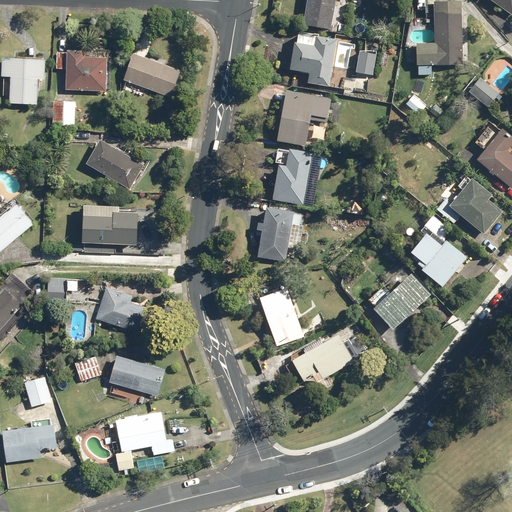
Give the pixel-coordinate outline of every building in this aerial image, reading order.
[(305,0),(301,25),(330,30),(335,0),(305,0)] [(511,0),(489,0),(511,16),(511,15),(511,0)] [(416,66),(461,65),(460,1),(433,2),(434,43),(415,44),(416,66)] [(315,38),(296,35),(294,43),(292,43),(287,70),(308,74),(306,83),(328,87),(336,40),(315,36),(315,38)] [(64,89),(104,91),(106,56),(84,56),(84,50),(66,49),(65,53),(54,52),(53,69),(65,70),(64,89)] [(354,73),(372,76),(376,55),(358,51),(354,73)] [(378,65),(385,66),(387,52),(380,51),(378,65)] [(120,80),(167,97),(177,70),(131,53),(120,80)] [(8,104),(35,105),(36,80),(43,80),(44,60),(0,58),(0,69),(0,77),(9,78),(8,104)] [(469,92),(487,107),(498,93),(480,78),(469,92)] [(274,142),(304,147),(309,120),(326,123),(330,99),(284,91),(274,142)] [(51,126),(73,127),(74,101),(52,101),(51,126)] [(475,160),(511,190),(511,189),(511,155),(506,151),(511,143),(511,136),(502,128),(499,132),(489,124),(474,143),(483,150),(475,160)] [(83,164),(127,190),(142,165),(98,139),(83,164)] [(309,169),(312,154),(287,149),(284,166),(276,165),(270,201),(303,206),(307,179),(314,180),(316,170),(309,169)] [(460,216),(483,235),(502,212),(487,201),(491,196),(471,179),(450,204),(444,200),(435,210),(453,224),(460,216)] [(426,202),(430,206),(435,202),(432,198),(426,202)] [(0,217),(0,251),(32,225),(16,204),(0,217)] [(83,244),(83,253),(114,254),(114,246),(133,247),(135,213),(116,212),(116,208),(80,206),(78,244),(83,244)] [(299,226),(300,216),(292,214),(292,212),(264,208),(261,225),(256,224),(255,231),(260,232),(256,258),(285,262),(290,225),(299,226)] [(424,227),(437,237),(445,227),(431,217),(424,227)] [(420,271),(441,288),(465,258),(445,242),(440,247),(425,234),(409,253),(419,261),(416,265),(421,269),(420,271)] [(398,252),(404,246),(396,238),(391,245),(398,252)] [(382,287),(367,300),(375,308),(373,309),(392,330),(430,295),(410,274),(389,294),(382,287)] [(46,302),(65,302),(65,279),(46,279),(46,302)] [(94,320),(136,334),(145,309),(130,303),(132,297),(106,288),(94,320)] [(257,299),(275,348),(302,337),(285,289),(257,299)] [(0,329),(21,306),(3,291),(0,294),(0,329)] [(291,362),(303,383),(318,374),(321,380),(353,363),(337,336),(291,362)] [(108,383),(156,397),(164,370),(116,356),(108,383)] [(73,364),(79,383),(100,376),(94,357),(73,364)] [(23,383),(30,407),(50,401),(43,377),(23,383)] [(149,447),(151,455),(172,452),(170,440),(165,441),(160,413),(114,421),(114,423),(105,424),(111,454),(149,447)] [(0,432),(4,463),(38,459),(38,451),(56,449),(53,425),(0,432)] [(113,454),(116,471),(131,469),(128,452),(113,454)]
